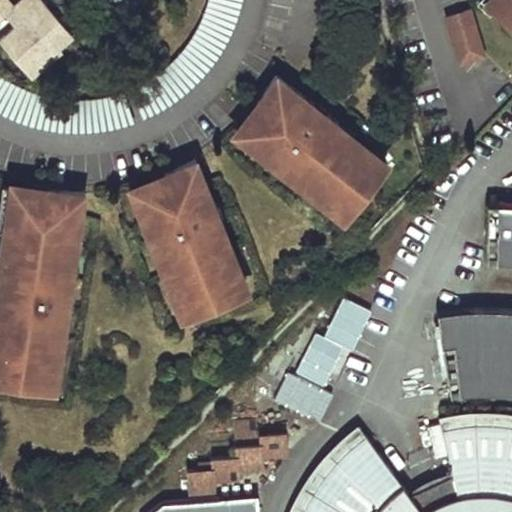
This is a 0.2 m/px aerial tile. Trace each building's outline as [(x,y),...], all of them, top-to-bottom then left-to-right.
[(0,0),(0,8),(7,3),(9,2),(7,0),(0,0)] [(69,33),(39,0),(11,0),(9,2),(7,3),(18,16),(10,23),(0,32),(0,42),(20,66),(41,49),(45,53),(55,45),(69,33)] [(204,0),(202,8),(199,14),(197,20),(194,27),(190,32),(186,39),(183,44),(177,52),(170,58),(163,64),(157,70),(151,74),(144,78),(138,81),(129,86),(140,116),(162,105),(191,82),(215,54),(233,15),(235,0),(204,0)] [(511,0),(487,0),(485,2),(509,24),(511,19),(511,0)] [(7,3),(0,8),(0,11),(10,23),(18,16),(7,3)] [(469,7),(444,14),(459,63),(484,55),(469,7)] [(41,49),(20,66),(27,74),(58,47),(55,45),(45,53),(41,49)] [(253,103),(233,129),(254,145),(259,139),(269,147),(264,153),(263,155),(290,176),(294,172),(302,178),(301,180),(304,183),(333,206),(340,197),(346,201),(348,199),(371,170),(374,166),(367,161),(374,152),(345,130),(341,128),(340,129),(332,122),(335,118),(320,106),(317,110),(308,103),(311,99),(272,68),(255,97),(265,105),(262,110),(253,103)] [(131,120),(121,89),(114,91),(108,93),(102,94),(96,95),(88,96),(80,97),(72,97),(63,96),(54,95),(46,93),(38,91),(30,88),(24,85),(17,82),(9,77),(3,74),(0,71),(0,112),(18,120),(45,126),(72,129),(109,125),(131,120)] [(317,110),(320,106),(322,102),(313,96),(311,99),(308,103),(317,110)] [(340,129),(341,128),(345,130),(347,127),(335,118),(332,122),(340,129)] [(259,139),(254,145),(264,153),(269,147),(259,139)] [(367,161),(374,166),(371,170),(375,173),(385,160),(374,152),(367,161)] [(157,176),(128,187),(137,209),(144,206),(150,221),(143,224),(141,224),(155,256),(160,254),(164,263),(162,264),(164,269),(177,302),(186,298),(189,306),(194,304),(227,290),(231,288),(228,280),(237,276),(224,243),(222,239),(220,240),(216,231),(222,228),(215,211),(209,213),(205,202),(210,200),(191,154),(161,171),(166,183),(161,186),(157,176)] [(294,172),(290,176),(302,186),(304,183),(301,180),(302,178),(294,172)] [(30,186),(0,181),(0,209),(2,209),(0,220),(0,250),(2,251),(0,268),(0,377),(33,382),(38,383),(40,373),(49,374),(55,331),(57,318),(62,319),(64,304),(59,302),(61,291),(66,291),(70,260),(65,260),(69,232),(74,233),(81,187),(44,186),(42,197),(29,196),(30,186)] [(353,202),(348,199),(346,201),(340,197),(333,206),(344,214),(353,202)] [(209,213),(215,211),(219,210),(215,199),(210,200),(205,202),(209,213)] [(511,388),(511,415),(505,414),(488,413),(471,413),(455,415),(438,418),(450,470),(427,478),(407,490),(359,426),(343,439),(330,451),(314,471),(300,492),(290,511),(511,511),(511,203),(505,202),(486,202),(485,260),(496,260),(496,258),(511,259),(511,309),(499,308),(462,308),(436,311),(449,393),(459,391),(459,387),(473,386),(499,386),(511,388)] [(144,206),(137,209),(143,224),(150,221),(144,206)] [(220,240),(222,239),(224,243),(228,242),(222,228),(216,231),(220,240)] [(65,260),(70,260),(75,261),(79,234),(74,233),(69,232),(65,260)] [(160,254),(155,256),(161,270),(164,269),(162,264),(164,263),(160,254)] [(228,280),(231,288),(227,290),(229,295),(243,290),(237,276),(228,280)] [(59,302),(64,304),(69,304),(71,292),(66,291),(61,291),(59,302)] [(339,294),(323,334),(308,328),(291,370),(324,383),(340,344),(352,348),(369,306),(339,294)] [(186,298),(177,302),(183,315),(196,309),(194,304),(189,306),(186,298)] [(271,399),(320,418),(331,389),(283,369),(271,399)] [(38,383),(33,382),(32,387),(47,390),(49,374),(40,373),(38,383)] [(237,460),(286,452),(283,435),(235,442),(237,460)] [(212,454),(213,478),(236,477),(235,453),(212,454)] [(184,467),(188,495),(214,491),(211,464),(184,467)] [(246,511),(246,495),(147,498),(147,511),(246,511)]
